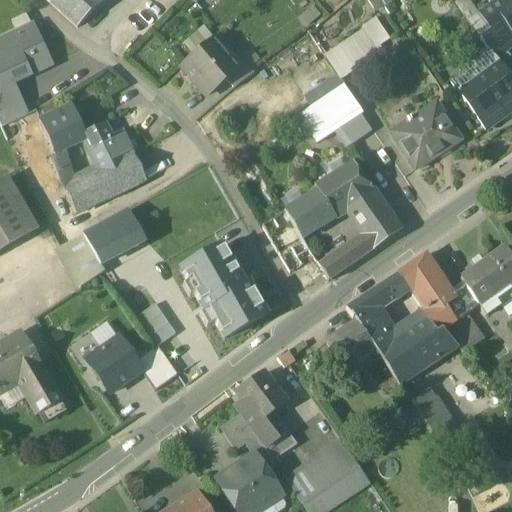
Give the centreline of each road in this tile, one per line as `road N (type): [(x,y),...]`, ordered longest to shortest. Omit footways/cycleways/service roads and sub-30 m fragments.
road 1 (residential): [(31,0),(190,129),(305,322)]
road 2 (secondary): [(37,511),(305,322)]
road 3 (secondary): [(305,322),(511,176)]
